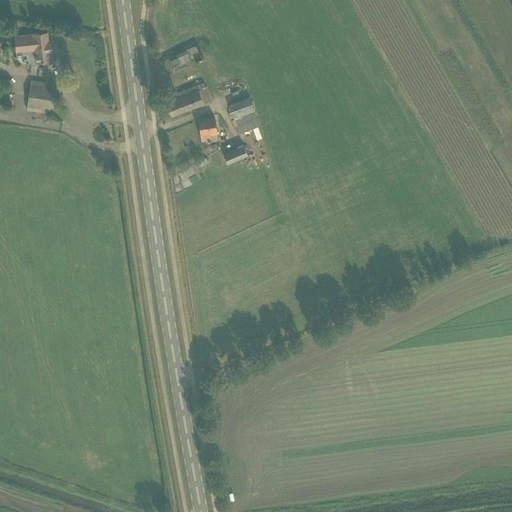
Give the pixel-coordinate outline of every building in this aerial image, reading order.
[(36,48),(37,61),(51,60),(48,31),(15,35),(17,50),(36,48)] [(175,71),(184,67),(192,63),(187,53),(170,61),(175,71)] [(31,81),(27,109),(50,112),(53,84),(31,81)] [(171,116),(204,104),(199,89),(166,102),(171,116)] [(240,133),(260,124),(247,95),(227,104),(240,133)] [(218,140),(217,133),(215,117),(199,120),(202,139),(205,139),(205,142),(218,140)] [(223,154),(227,163),(248,155),(244,145),(223,154)]
